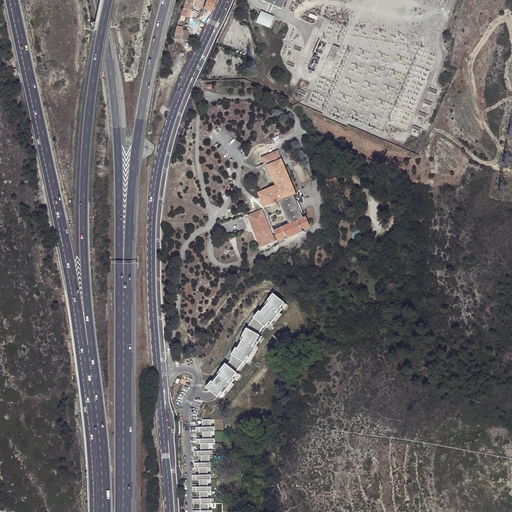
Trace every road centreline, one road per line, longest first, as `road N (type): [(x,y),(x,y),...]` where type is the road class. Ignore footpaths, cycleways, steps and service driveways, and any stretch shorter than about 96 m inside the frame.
road 1 (tertiary): [(174,511),(157,237),(161,172),(228,0)]
road 2 (tertiary): [(221,0),(181,90),(152,187),(168,511)]
road 3 (motorway): [(11,0),(88,365)]
road 4 (motorway): [(108,0),(84,170),(88,365)]
road 5 (motorway): [(123,314),(136,139),(166,0)]
road 6 (motorway): [(123,314),(116,129),(98,0)]
road 7 (motorway): [(122,511),(123,314)]
road 8 (track): [(511,97),(483,113),(499,145),(492,162),(413,121)]
road 9 (motorway): [(88,365),(101,511)]
